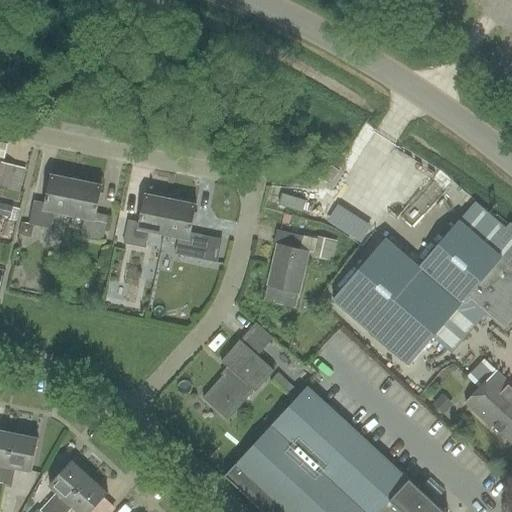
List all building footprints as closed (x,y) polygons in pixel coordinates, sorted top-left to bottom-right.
[(0,188),(20,193),(26,169),(1,163),(0,168),(0,188)] [(332,184),(341,171),(332,165),(323,177),(332,184)] [(71,216),(78,180),(52,174),(46,202),(35,200),(30,223),(53,228),(56,213),(71,216)] [(78,180),(71,216),(86,220),(83,235),(105,240),(110,216),(98,213),(104,185),(78,180)] [(166,235),(174,199),(148,193),(142,222),(130,220),(125,243),(146,248),(150,231),(166,235)] [(174,199),(166,235),(181,238),(177,254),(198,258),(218,262),(223,238),(194,232),(200,205),(174,199)] [(20,210),(13,208),(0,204),(0,216),(10,219),(18,221),(20,210)] [(0,236),(8,239),(11,225),(0,222),(0,221),(0,236)] [(504,258),(505,257),(463,221),(423,268),(392,240),(339,301),(413,364),(471,296),(504,258)] [(296,309),(299,293),(301,294),(310,254),(299,252),(302,239),(276,233),(272,249),(277,250),(266,302),(296,309)] [(337,241),(318,237),(314,258),(333,262),(337,241)] [(471,296),(510,329),(511,326),(511,265),(504,258),(471,296)] [(273,339),(256,324),(222,363),(228,368),(222,374),(224,376),(204,399),(228,420),(253,391),(256,394),(275,372),(258,356),(273,339)] [(498,402),(511,414),(511,385),(496,371),(480,388),(487,395),(492,391),(502,400),(498,402)] [(447,511),(307,385),(224,477),(263,511),(447,511)] [(511,441),(511,414),(498,402),(502,400),(492,391),(487,395),(480,388),(467,402),(494,428),(496,426),(511,441)] [(0,483),(4,484),(15,437),(0,433),(0,465),(1,466),(0,469),(0,483)] [(15,437),(4,484),(12,486),(16,468),(32,472),(39,442),(15,437)] [(54,511),(60,511),(90,479),(72,462),(51,486),(62,495),(50,509),(54,511)] [(90,479),(60,511),(67,511),(73,506),(80,511),(93,511),(108,495),(90,479)]
